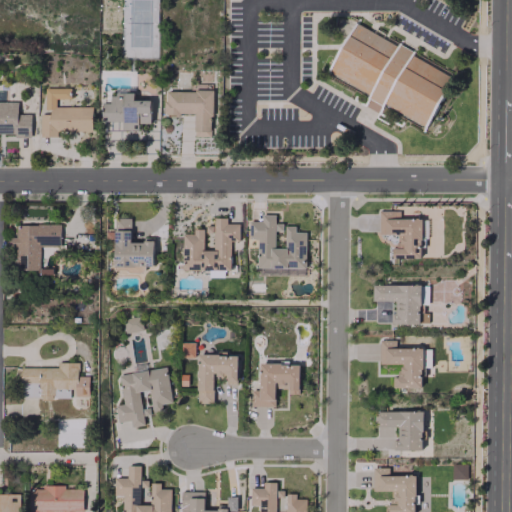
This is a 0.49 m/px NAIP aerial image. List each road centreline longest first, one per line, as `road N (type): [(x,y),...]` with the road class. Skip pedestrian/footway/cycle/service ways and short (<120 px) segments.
road 1 (tertiary): [(0,181),(511,179)]
road 2 (tertiary): [(506,180),(502,511)]
road 3 (residential): [(340,511),(338,181)]
road 4 (tertiary): [(508,0),(506,180)]
road 5 (residential): [(192,447),(341,447)]
